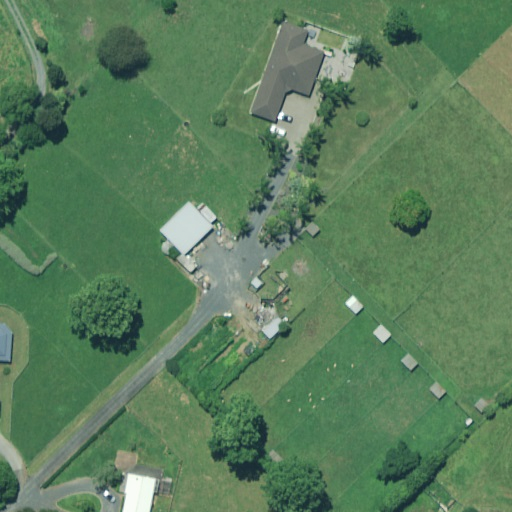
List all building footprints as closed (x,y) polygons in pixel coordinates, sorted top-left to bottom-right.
[(310,32),(286,23),(253,113),(278,122),(290,88),(311,96),(326,53),(305,45),(310,32)] [(164,246),(193,274),(201,266),(189,254),(215,228),(191,204),(164,232),(171,239),(164,246)] [(366,307),(356,297),(348,304),(359,315),(366,307)] [(289,325),(282,317),(266,332),(273,340),(289,325)] [(16,326),(0,324),(0,360),(13,361),(16,326)] [(395,335),(384,325),(376,333),(386,344),(395,335)] [(421,363),(411,353),(403,361),(413,371),(421,363)] [(450,393),(439,383),(432,390),(442,400),(450,393)] [(494,405),(485,396),(476,405),(485,414),(494,405)] [(167,471),(139,466),(125,473),(122,493),(129,495),(126,511),(152,511),(156,492),(171,494),(174,482),(165,481),(167,471)]
